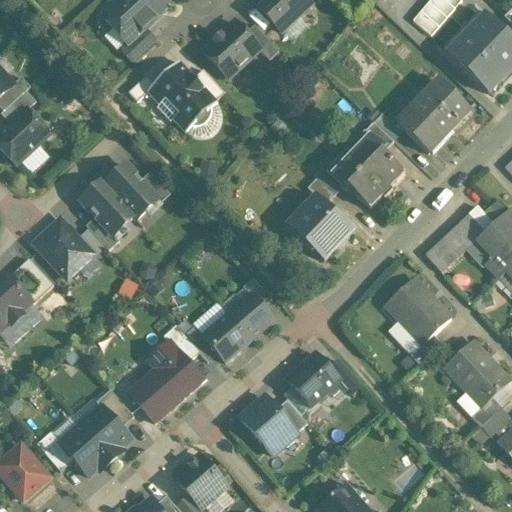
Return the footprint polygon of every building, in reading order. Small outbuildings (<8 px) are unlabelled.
[(120,0),(105,14),(114,24),(113,32),(127,47),(128,48),(144,33),(162,17),(161,10),(157,5),(157,0),(120,0)] [(263,0),(255,8),(281,36),(311,8),(304,0),(263,0)] [(430,0),(413,24),(433,38),(460,0),(430,0)] [(511,43),(484,17),(446,57),(486,96),(511,68),(511,43)] [(238,28),(224,41),(221,37),(213,44),(214,45),(203,55),(228,83),(260,54),(260,53),(246,37),(238,28)] [(279,55),(255,29),(246,37),(260,53),(260,54),(269,64),(279,55)] [(144,33),(128,48),(127,47),(123,51),(123,55),(133,65),(135,66),(154,48),(155,45),(144,33)] [(155,89),(147,96),(148,97),(160,109),(158,111),(171,126),(173,124),(186,137),(195,128),(203,126),(206,123),(208,116),(218,107),(216,106),(194,82),(179,66),(155,89)] [(225,97),(203,74),(194,82),(216,106),(225,97)] [(0,103),(14,91),(0,76),(0,103)] [(146,80),(129,97),(138,106),(148,97),(147,96),(155,89),(146,80)] [(442,86),(430,98),(427,96),(410,114),(441,143),(470,113),(442,86)] [(27,114),(0,138),(0,153),(16,171),(50,139),(27,114)] [(441,143),(410,114),(397,127),(404,134),(428,157),(441,143)] [(395,130),(382,118),(374,127),(393,145),(404,134),(397,127),(395,130)] [(374,127),(373,126),(364,136),(368,140),(369,139),(385,154),(394,146),(393,145),(374,127)] [(368,140),(351,157),(389,194),(390,193),(397,186),(405,178),(383,157),(385,154),(369,139),(368,140)] [(331,178),(330,179),(342,191),(347,195),(349,193),(370,214),(382,202),(384,204),(392,195),(390,193),(389,194),(351,157),(331,178)] [(141,185),(126,169),(105,188),(104,189),(134,221),(136,224),(157,205),(158,204),(141,185)] [(324,170),(314,181),(316,183),(334,200),(342,191),(330,179),(331,178),(324,170)] [(405,178),(397,186),(404,193),(406,190),(409,194),(418,184),(408,175),(405,178)] [(170,198),(150,176),(141,185),(158,204),(157,205),(160,208),(170,198)] [(334,200),(316,183),(308,192),(317,200),(317,199),(326,208),(334,200)] [(134,221),(104,189),(105,188),(102,185),(81,205),(96,221),(113,240),(114,239),(134,221)] [(326,208),(317,199),(317,200),(304,213),(308,216),(295,230),(317,251),(313,255),(324,266),(339,250),(336,247),(351,232),(326,208)] [(499,202),(491,209),(498,217),(506,210),(499,202)] [(491,209),(483,216),(494,228),(501,220),(498,217),(491,209)] [(483,216),(477,210),(468,218),(485,236),(494,228),(483,216)] [(485,236),(476,244),(492,261),(485,268),(499,283),(507,275),(511,270),(511,212),(501,220),(494,228),(485,236)] [(485,236),(468,218),(460,226),(476,244),(485,236)] [(113,240),(96,221),(86,230),(109,255),(120,245),(114,239),(113,240)] [(93,259),(61,224),(35,248),(67,283),(93,259)] [(476,244),(460,226),(451,234),(467,252),(476,244)] [(467,252),(451,234),(442,243),(458,260),(467,252)] [(458,260),(442,243),(433,251),(450,268),(458,260)] [(450,268),(433,251),(425,259),(441,276),(450,268)] [(19,288),(32,303),(51,287),(29,261),(16,272),(25,283),(19,288)] [(32,306),(4,277),(0,280),(0,335),(9,327),(12,330),(23,319),(21,316),(32,306)] [(449,322),(412,282),(385,307),(422,347),(422,348),(433,338),(449,322)] [(228,320),(251,346),(274,326),(251,300),(228,320)] [(228,320),(203,341),(225,368),(251,346),(228,320)] [(433,338),(422,348),(422,347),(409,359),(420,370),(443,349),(433,338)] [(509,386),(472,345),(444,371),(481,410),(482,411),(492,402),(509,386)] [(150,364),(158,373),(156,375),(182,406),(204,386),(178,356),(170,347),(150,364)] [(316,358),(287,385),(311,411),(340,384),(316,358)] [(360,389),(338,365),(330,372),(352,396),(360,389)] [(155,428),(182,406),(156,375),(129,398),(155,428)] [(276,414),(266,401),(240,424),(272,460),(297,438),(297,437),(276,414)] [(492,402),(482,411),(481,410),(471,420),(481,431),(501,412),(492,402)] [(308,428),(287,405),(276,414),(297,437),(297,438),(308,428)] [(81,430),(112,466),(134,447),(102,411),(81,430)] [(501,412),(481,431),(490,441),(496,436),(510,423),(511,422),(501,412)] [(511,425),(510,423),(496,436),(502,442),(511,433),(511,425)] [(81,430),(59,448),(88,481),(104,468),(107,471),(112,466),(81,430)] [(511,433),(502,442),(501,444),(507,450),(503,454),(511,463),(511,433)] [(21,449),(0,467),(0,477),(23,505),(50,482),(21,449)] [(202,511),(227,491),(199,459),(174,481),(200,511),(202,511)] [(367,511),(347,488),(318,511),(367,511)] [(176,511),(166,500),(156,509),(157,511),(176,511)]
